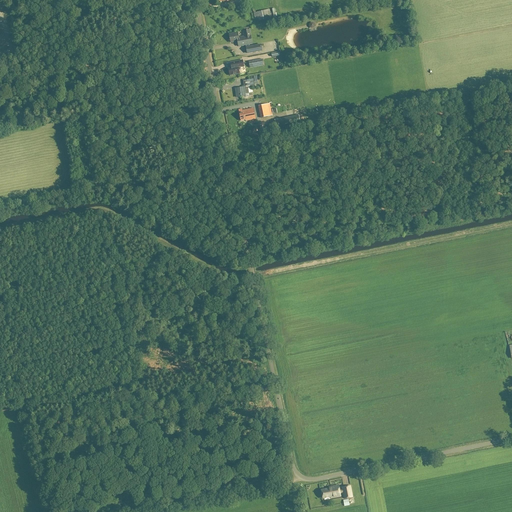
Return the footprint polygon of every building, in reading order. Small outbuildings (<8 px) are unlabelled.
[(269,10),(254,13),(255,19),(258,19),(258,21),(271,18),(269,10)] [(244,37),(238,38),(237,32),(229,34),(231,42),(235,41),(237,41),(238,46),(245,45),(246,47),(247,53),(262,50),(261,44),(249,47),(249,44),(252,44),(250,35),(249,30),(243,31),(244,37)] [(262,59),(248,62),(250,68),(263,65),(262,59)] [(242,60),(230,63),(231,67),(228,68),(229,75),(239,73),(238,70),(239,70),(240,69),(240,67),(243,66),(242,60)] [(244,87),(235,88),(236,97),(245,96),(245,97),(249,96),(248,88),(244,88),(244,87)] [(269,103),(258,106),(260,118),(272,116),(269,103)] [(242,109),(238,110),(241,121),(246,120),(246,121),(256,119),(253,108),(242,111),(242,109)] [(287,118),(275,120),(276,127),(288,125),(287,118)] [(321,490),(322,498),(330,496),(330,498),(340,496),(340,493),(343,493),(344,498),(352,497),(350,486),(342,488),(342,490),(339,491),(338,485),(328,487),(328,489),(321,490)]
